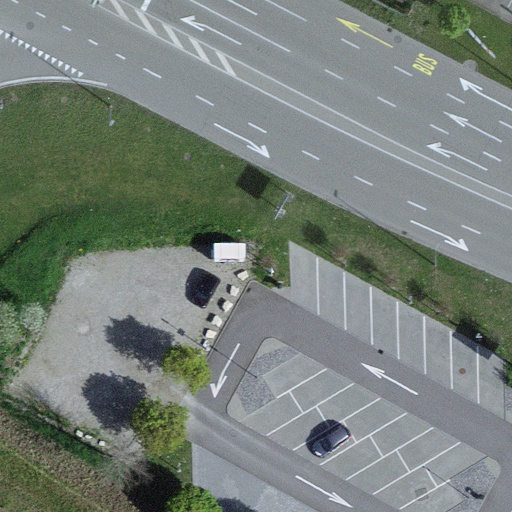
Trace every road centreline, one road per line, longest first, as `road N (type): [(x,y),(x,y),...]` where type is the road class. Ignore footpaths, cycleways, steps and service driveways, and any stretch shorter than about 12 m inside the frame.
road 1 (secondary): [(105,38),(511,241)]
road 2 (secondary): [(511,139),(244,0)]
